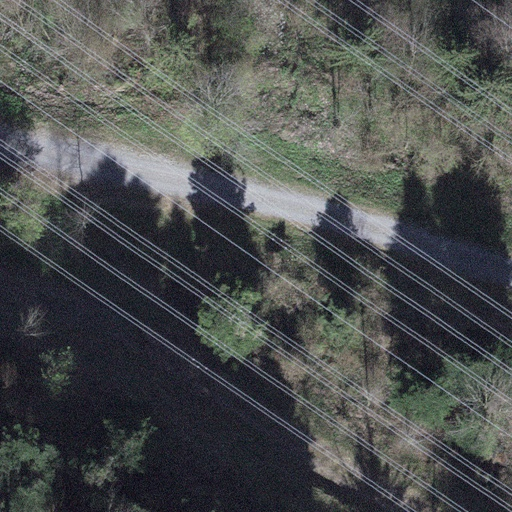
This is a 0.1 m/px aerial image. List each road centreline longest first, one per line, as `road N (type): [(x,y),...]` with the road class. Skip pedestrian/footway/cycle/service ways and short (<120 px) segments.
road 1 (track): [(511,271),(249,194),(0,135)]
road 2 (track): [(0,258),(102,303),(400,511)]
